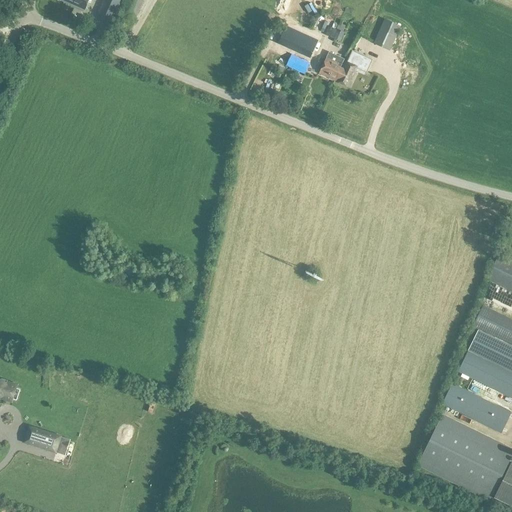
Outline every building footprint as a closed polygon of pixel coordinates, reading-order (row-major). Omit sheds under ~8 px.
[(85,10),(89,0),(63,0),(63,1),(85,10)] [(102,0),(97,12),(111,19),(119,0),(102,0)] [(136,20),(144,0),(125,0),(119,12),(136,20)] [(390,51),(395,40),(401,26),(385,19),(374,44),(390,51)] [(328,28),(325,34),(341,41),(345,33),(337,30),(337,31),(328,28)] [(320,43),(290,29),(282,45),(312,59),(320,43)] [(366,50),(362,55),(368,60),(372,55),(366,50)] [(285,60),(277,57),(273,66),(283,70),(284,65),(302,72),(308,59),(289,51),(285,60)] [(329,52),(328,57),(340,63),(338,66),(341,67),(345,59),(329,52)] [(340,63),(328,57),(320,74),(336,82),(342,67),(341,67),(338,66),(340,63)] [(345,60),(342,67),(336,82),(351,89),(361,67),(345,60)] [(397,71),(416,80),(420,70),(402,62),(397,71)] [(353,97),(344,101),(346,106),(355,102),(353,97)] [(511,291),(511,261),(499,255),(487,279),(511,291)] [(511,319),(483,306),(473,326),(511,345),(511,319)] [(511,371),(511,346),(479,330),(469,350),(511,371)] [(511,398),(511,373),(468,352),(458,372),(511,398)] [(83,396),(87,387),(60,377),(56,386),(83,396)] [(0,398),(11,402),(17,385),(7,382),(8,380),(2,378),(1,380),(0,379),(0,398)] [(17,407),(31,408),(32,389),(30,389),(31,380),(19,380),(17,407)] [(502,434),(511,413),(452,384),(442,404),(502,434)] [(417,466),(473,493),(490,502),(511,456),(511,449),(442,415),(417,466)] [(29,426),(24,442),(56,452),(61,436),(29,426)]
